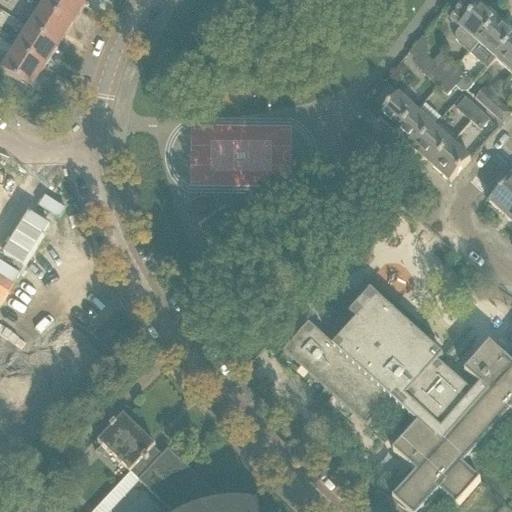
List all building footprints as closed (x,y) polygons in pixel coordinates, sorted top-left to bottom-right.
[(75,0),(47,0),(43,8),(71,26),(84,5),(75,0)] [(455,42),(468,54),(497,22),(479,5),(475,9),(465,0),(448,19),(458,28),(454,33),(453,35),(453,37),(454,39),(454,40),(455,42)] [(43,8),(29,30),(58,48),(71,26),(43,8)] [(468,54),(486,70),(495,60),(511,40),(511,35),(497,22),(468,54)] [(29,30),(16,50),(44,68),(58,48),(29,30)] [(511,40),(495,60),(511,76),(511,40)] [(44,68),(16,50),(2,72),(31,90),(44,68)] [(440,55),(431,65),(447,79),(455,69),(446,61),(440,55)] [(431,65),(422,74),(438,88),(447,79),(431,65)] [(455,69),(447,79),(456,87),(464,77),(455,69)] [(447,79),(438,88),(447,97),(456,87),(447,79)] [(376,119),(395,135),(416,113),(399,97),(387,87),(373,102),(383,111),(376,119)] [(475,100),(484,108),(494,98),(485,89),(475,100)] [(511,114),(494,98),(484,108),(502,125),(511,114)] [(465,99),(455,110),(471,124),(482,113),(472,104),(465,99)] [(395,135),(413,151),(434,129),(416,113),(395,135)] [(482,113),(471,124),(480,132),(489,122),(490,121),(482,113)] [(413,151),(431,167),(452,145),(434,129),(413,151)] [(452,145),(431,167),(449,184),(469,161),(452,145)] [(511,177),(489,203),(507,220),(511,214),(511,177)] [(511,365),(490,346),(465,374),(468,377),(461,385),(438,365),(443,359),(370,293),(350,317),(356,322),(333,347),(308,325),(283,353),(367,428),(390,402),(418,427),(394,453),(418,474),(393,501),(405,511),(421,511),(440,492),(458,509),(480,483),(462,467),(511,413),(511,365)] [(231,511),(227,511),(222,511),(215,511),(214,506),(220,499),(168,450),(160,458),(152,451),(156,447),(124,417),(98,444),(130,474),(131,473),(139,481),(138,482),(170,511),(231,511)] [(65,511),(49,497),(72,473),(59,461),(36,485),(41,489),(19,511),(65,511)]
